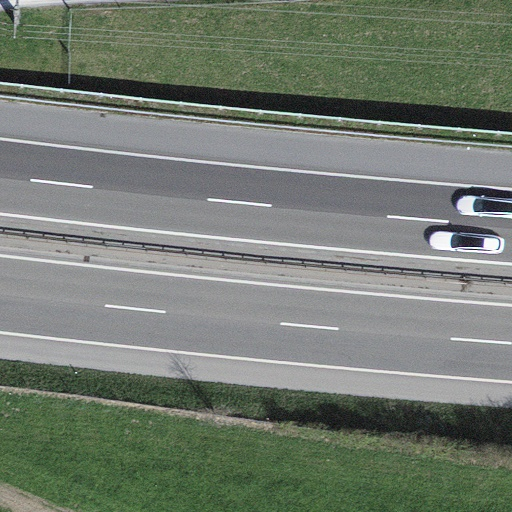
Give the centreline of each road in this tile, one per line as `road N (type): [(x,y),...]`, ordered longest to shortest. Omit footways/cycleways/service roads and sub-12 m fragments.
road 1 (motorway): [(511,226),(0,175)]
road 2 (motorway): [(0,295),(511,345)]
